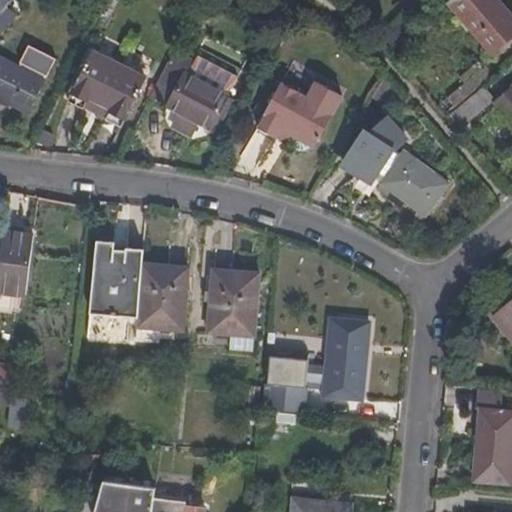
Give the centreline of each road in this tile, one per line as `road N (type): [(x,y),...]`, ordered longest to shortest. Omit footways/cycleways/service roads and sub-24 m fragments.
road 1 (residential): [(425,285),(261,202),(0,163)]
road 2 (residential): [(425,285),(403,511)]
